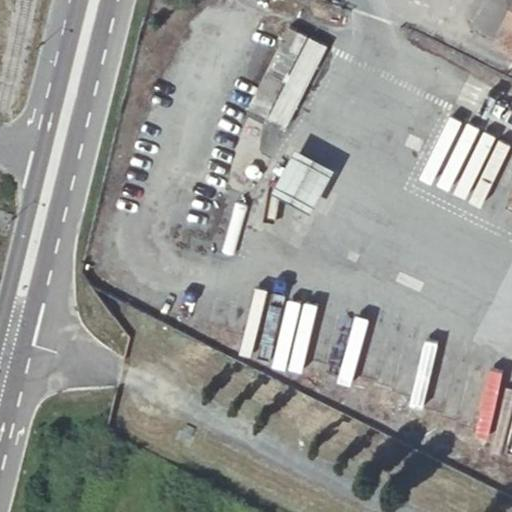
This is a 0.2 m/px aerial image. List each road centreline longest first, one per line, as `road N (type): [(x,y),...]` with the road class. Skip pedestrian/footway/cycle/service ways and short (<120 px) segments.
road 1 (unknown): [(355,249),(202,280),(152,270),(142,251),(154,149),(185,78),(246,0)]
road 2 (tertiary): [(90,0),(0,355)]
road 3 (unknown): [(355,249),(354,62),(365,0)]
road 4 (unknown): [(355,249),(511,297)]
